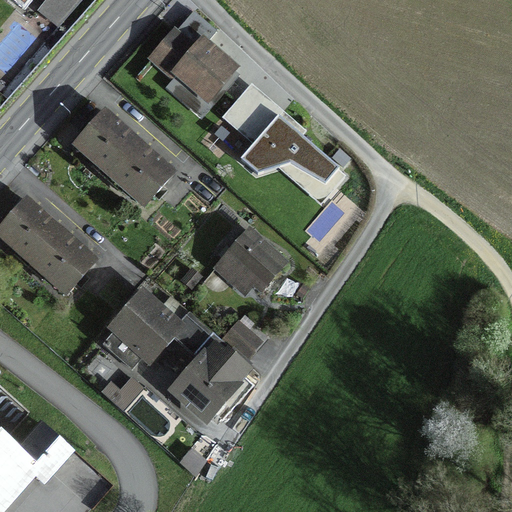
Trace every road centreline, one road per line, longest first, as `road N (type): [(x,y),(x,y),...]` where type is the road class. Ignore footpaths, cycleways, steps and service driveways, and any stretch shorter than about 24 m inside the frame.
road 1 (unclassified): [(210,0),(403,186),(213,477)]
road 2 (secondary): [(136,0),(0,156)]
road 3 (track): [(403,186),(494,262),(511,290)]
